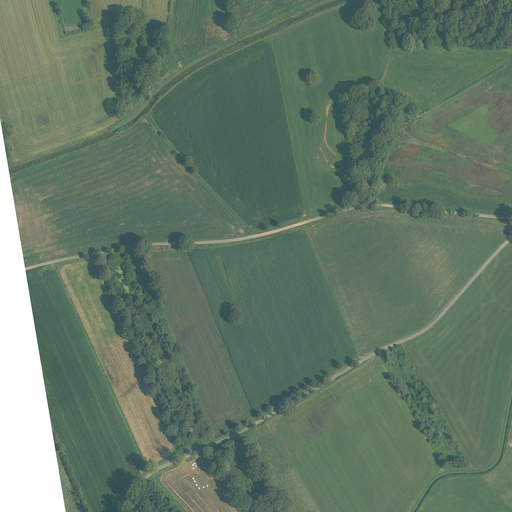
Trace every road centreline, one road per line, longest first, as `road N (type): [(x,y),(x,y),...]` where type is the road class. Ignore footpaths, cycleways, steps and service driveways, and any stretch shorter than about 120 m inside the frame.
road 1 (unclassified): [(511,220),(359,206),(261,236),(133,247),(0,277)]
road 2 (unclassified): [(511,238),(431,325),(155,470),(126,511)]
